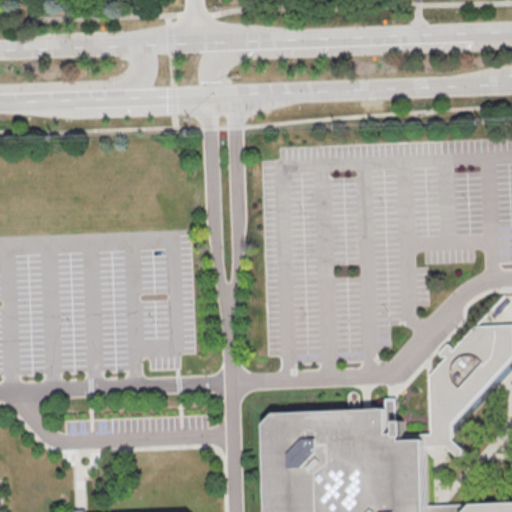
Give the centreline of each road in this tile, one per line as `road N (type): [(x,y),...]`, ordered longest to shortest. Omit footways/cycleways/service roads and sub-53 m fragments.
road 1 (secondary): [(208,97),(503,85)]
road 2 (secondary): [(474,33),(234,40)]
road 3 (secondary): [(234,40),(0,47)]
